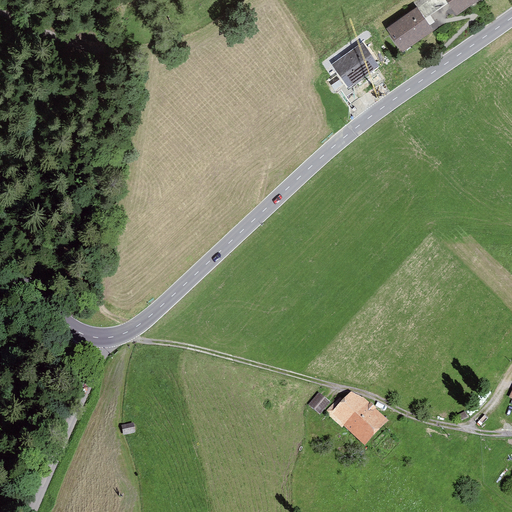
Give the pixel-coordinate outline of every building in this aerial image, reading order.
[(449,0),(458,12),(474,0),(449,0)] [(404,49),(435,27),(418,5),(388,27),(404,49)] [(381,64),(363,40),(332,63),(349,87),(381,64)] [(319,414),(330,402),(319,393),(309,405),(319,414)] [(385,419),(368,403),(367,404),(362,401),(363,400),(349,396),(344,402),(340,398),(327,412),(339,425),(345,419),(365,439),(385,419)] [(123,436),(135,433),(133,423),(121,426),(123,436)]
